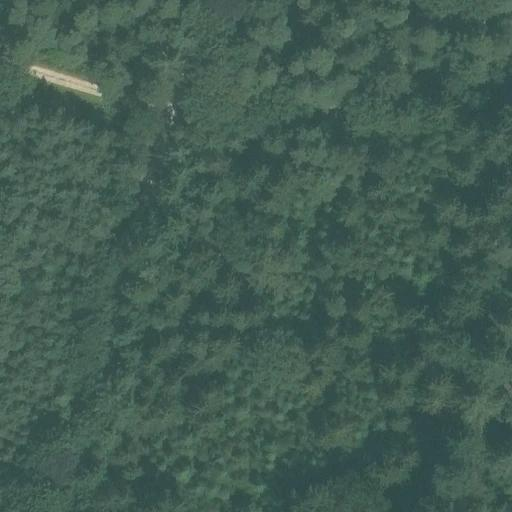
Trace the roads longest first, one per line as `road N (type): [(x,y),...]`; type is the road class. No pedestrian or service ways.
road 1 (track): [(60,511),(175,120)]
road 2 (track): [(175,120),(0,72)]
road 3 (track): [(175,120),(222,0)]
